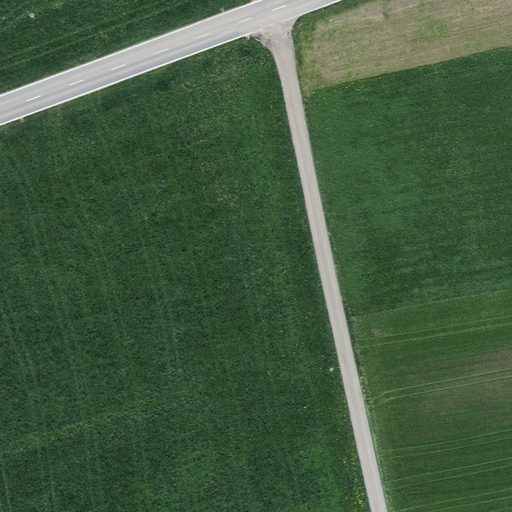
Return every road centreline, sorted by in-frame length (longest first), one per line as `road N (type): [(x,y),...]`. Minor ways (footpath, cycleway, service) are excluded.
road 1 (track): [(271,0),(377,511)]
road 2 (tertiary): [(0,111),(301,0)]
